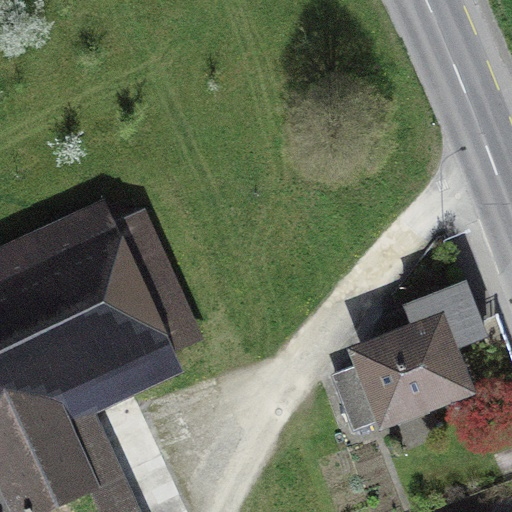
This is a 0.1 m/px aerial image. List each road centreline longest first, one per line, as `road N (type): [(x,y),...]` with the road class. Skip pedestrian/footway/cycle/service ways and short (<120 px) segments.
road 1 (track): [(224,511),(307,356),(375,269),(491,155)]
road 2 (secondary): [(426,0),(511,212)]
